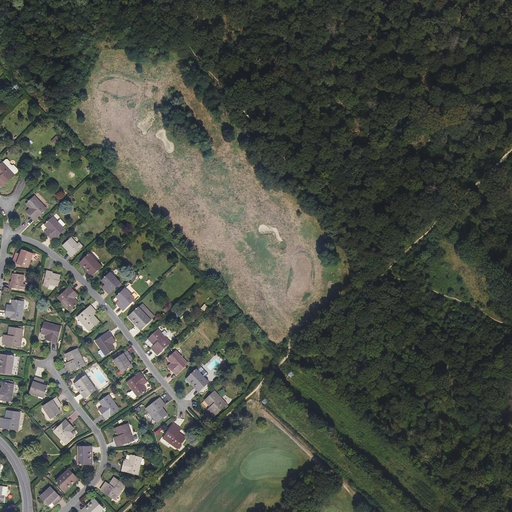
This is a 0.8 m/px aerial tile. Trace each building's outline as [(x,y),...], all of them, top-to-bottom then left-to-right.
[(54,136),(55,135),(53,132),(47,137),(50,140),(54,136)] [(56,135),(51,141),(55,145),(60,139),(56,135)] [(0,184),(2,187),(15,175),(15,174),(18,172),(18,171),(18,170),(18,169),(14,165),(12,165),(11,165),(10,164),(10,162),(7,159),(6,159),(3,162),(0,164),(0,178),(1,179),(0,179),(0,184)] [(35,196),(26,205),(32,210),(28,213),(35,221),(47,209),(35,196)] [(53,217),(44,225),(48,229),(50,231),(46,234),(53,241),(65,230),(53,217)] [(70,254),(69,254),(71,257),(83,246),(79,242),(77,244),(72,238),(63,246),(68,252),(70,254)] [(15,255),(13,262),(29,268),(34,254),(22,250),(20,254),(19,257),(15,255)] [(85,266),(93,275),(102,267),(90,253),(79,264),(83,268),(85,266)] [(83,268),(92,277),(93,275),(85,266),(83,268)] [(47,271),(43,286),(49,287),(49,285),(58,287),(61,275),(53,273),(51,273),(51,272),(47,271)] [(121,283),(111,272),(102,281),(105,285),(107,286),(104,289),(109,295),(121,283)] [(10,284),(9,288),(25,290),(26,284),(23,284),(24,275),(12,274),(11,282),(11,284),(10,284)] [(70,286),(58,298),(69,311),(78,303),(75,299),(73,297),(77,293),(70,286)] [(123,311),(135,299),(125,289),(116,297),(120,301),(121,303),(118,306),(123,311)] [(7,307),(5,317),(22,319),(25,301),(13,300),(12,306),(12,308),(7,307)] [(139,307),(151,320),(155,317),(143,304),(139,307)] [(94,315),(92,313),(95,310),(91,305),(77,318),(89,331),(100,322),(94,315)] [(134,320),(142,329),(151,320),(139,307),(128,317),(132,322),(134,320)] [(132,322),(140,330),(142,329),(134,320),(132,322)] [(49,336),(48,340),(57,343),(61,327),(44,322),(41,334),(47,335),(49,336)] [(4,338),(3,344),(21,347),(24,329),(9,327),(8,336),(8,338),(4,338)] [(157,355),(171,342),(158,329),(148,339),(154,345),(156,347),(153,350),(157,355)] [(95,341),(105,356),(115,349),(112,344),(111,342),(115,340),(109,332),(95,341)] [(69,362),(70,365),(66,366),(69,373),(86,365),(78,348),(65,355),(69,362)] [(127,351),(114,361),(122,373),(132,366),(129,362),(128,360),(132,357),(127,351)] [(170,368),(176,375),(188,363),(176,351),(168,359),(171,363),(173,365),(170,368)] [(0,360),(2,360),(0,372),(12,374),(15,356),(0,354),(0,356),(0,360)] [(199,369),(205,376),(207,373),(201,367),(199,369)] [(192,382),(200,391),(209,382),(197,369),(186,379),(190,384),(192,382)] [(140,372),(127,382),(137,397),(147,390),(144,385),(142,383),(146,380),(140,372)] [(86,375),(74,384),(77,389),(79,388),(86,398),(96,390),(86,375)] [(35,377),(30,393),(44,398),(48,386),(43,385),(41,384),(42,379),(35,377)] [(192,382),(190,384),(199,392),(200,391),(192,382)] [(0,399),(12,401),(15,384),(2,383),(2,388),(1,391),(0,390),(0,399)] [(77,389),(85,399),(86,398),(79,388),(77,389)] [(212,409),(209,412),(214,417),(227,404),(215,391),(204,401),(210,407),(212,409)] [(120,409),(109,395),(99,402),(103,406),(104,408),(100,411),(106,419),(120,409)] [(57,397),(43,407),(51,419),(61,412),(58,408),(57,406),(61,403),(57,397)] [(162,408),(161,406),(164,403),(160,398),(146,409),(157,423),(168,414),(162,408)] [(6,419),(5,422),(1,421),(0,428),(18,431),(21,413),(7,411),(6,419)] [(73,427),(66,420),(54,431),(66,444),(75,436),(71,432),(69,430),(73,427)] [(118,439),(115,440),(117,447),(134,441),(128,424),(115,428),(118,436),(118,439)] [(179,433),(177,431),(179,428),(174,424),(163,439),(178,449),(186,437),(179,433)] [(91,446),(78,447),(78,465),(93,465),(93,459),(91,459),(91,446)] [(122,471),(138,475),(142,458),(130,455),(129,460),(129,463),(124,462),(122,471)] [(56,481),(66,492),(70,488),(69,486),(77,478),(69,469),(56,481)] [(109,484),(108,486),(104,484),(100,490),(116,500),(126,485),(114,477),(109,484)] [(69,486),(70,488),(79,480),(77,478),(69,486)] [(51,486),(39,497),(48,506),(52,503),(54,501),(57,504),(63,499),(51,486)] [(91,504),(82,511),(101,511),(104,509),(94,498),(90,502),(91,504)] [(90,502),(81,511),(82,511),(91,504),(90,502)]
